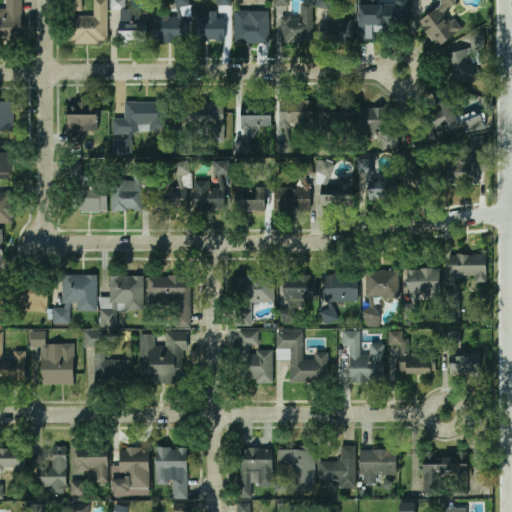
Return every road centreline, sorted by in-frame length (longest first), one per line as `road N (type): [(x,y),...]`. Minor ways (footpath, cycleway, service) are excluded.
road 1 (residential): [(511,215),(434,221),(359,240),(54,238)]
road 2 (residential): [(432,413),(0,414)]
road 3 (residential): [(383,71),(0,72)]
road 4 (residential): [(219,511),(218,243)]
road 5 (residential): [(54,238),(47,0)]
road 6 (tertiary): [(511,215),(509,0)]
